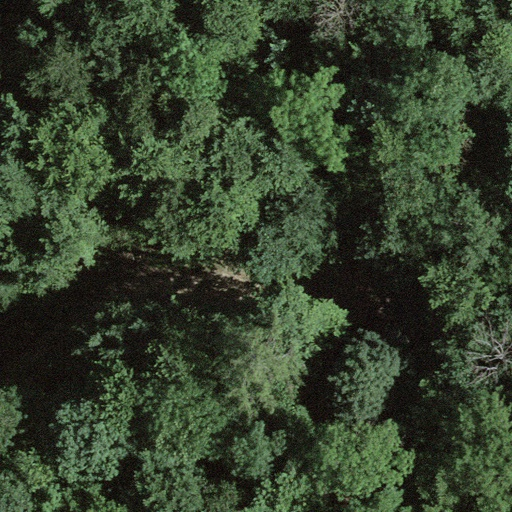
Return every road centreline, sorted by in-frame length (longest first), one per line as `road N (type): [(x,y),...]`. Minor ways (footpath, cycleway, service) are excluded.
road 1 (track): [(230,263),(294,327),(325,392),(353,511)]
road 2 (track): [(0,400),(163,287),(230,263)]
road 3 (track): [(140,511),(188,433),(230,263)]
road 4 (track): [(230,263),(265,0)]
